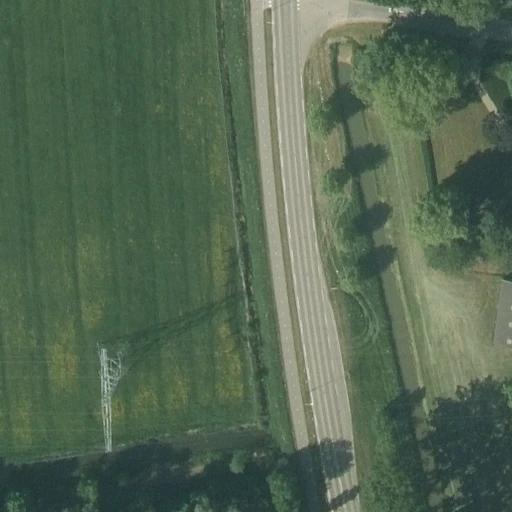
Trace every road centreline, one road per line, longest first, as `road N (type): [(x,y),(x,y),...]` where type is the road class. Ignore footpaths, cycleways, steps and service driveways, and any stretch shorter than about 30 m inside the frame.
road 1 (tertiary): [(345,511),(301,232),(284,1)]
road 2 (unclassified): [(511,30),(284,1)]
